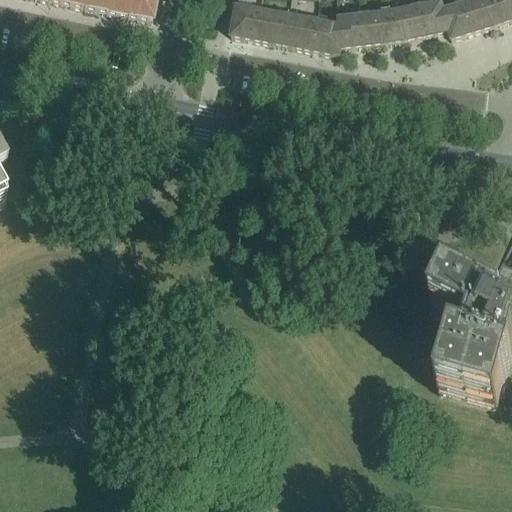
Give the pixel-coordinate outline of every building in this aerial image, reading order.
[(62,0),(40,0),(39,6),(61,11),(62,0)] [(62,0),(61,11),(84,16),(87,0),(62,0)] [(87,0),(84,16),(107,20),(110,0),(87,0)] [(110,0),(107,20),(127,24),(131,0),(110,0)] [(131,0),(127,24),(151,28),(155,0),(131,0)] [(446,28),(449,39),(452,47),(494,34),(511,27),(511,0),(498,0),(495,1),(446,17),(450,27),(446,28)] [(341,33),(341,56),(385,51),(385,52),(406,48),(406,47),(449,39),(446,28),(450,27),(446,17),(444,9),(393,20),(341,25),(341,33)] [(341,56),(341,33),(237,14),(231,43),(244,46),(253,48),(253,47),(272,51),(272,52),(294,56),(294,55),(340,64),(341,56)] [(14,169),(0,171),(0,211),(3,210),(0,205),(0,199),(7,195),(8,196),(26,186),(25,185),(23,186),(14,169)] [(433,317),(435,318),(474,336),(469,351),(454,347),(439,400),(441,400),(441,401),(496,417),(496,416),(498,417),(511,367),(511,309),(511,310),(511,308),(511,276),(495,310),(476,301),(447,287),(433,317)]
